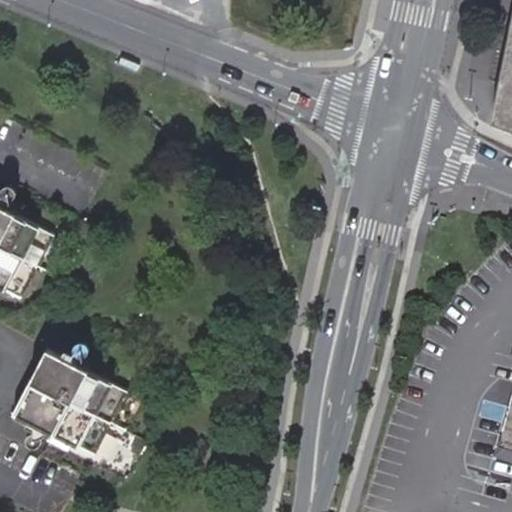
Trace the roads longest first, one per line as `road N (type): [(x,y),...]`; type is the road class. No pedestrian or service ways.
road 1 (secondary): [(374,121),(310,407),(299,511)]
road 2 (residential): [(59,0),(374,121)]
road 3 (unclassified): [(349,414),(339,366),(382,178),(374,121)]
road 4 (secondary): [(349,414),(415,138)]
road 5 (secondary): [(415,138),(444,0)]
road 6 (unclassified): [(425,0),(407,99),(415,138)]
road 7 (secondary): [(402,0),(374,121)]
